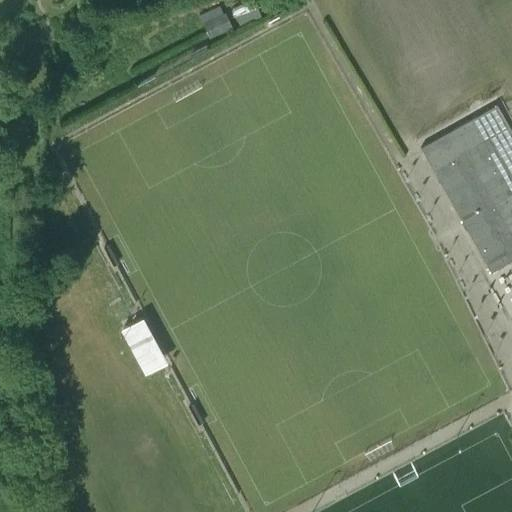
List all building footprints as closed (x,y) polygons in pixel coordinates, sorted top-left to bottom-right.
[(254,0),(250,0),(232,8),(236,16),(258,7),(254,0)] [(225,14),(224,15),(203,24),(210,38),(232,29),(225,14)] [(17,41),(13,42),(11,45),(10,49),(12,52),(14,55),(18,55),(22,54),(24,51),(25,47),(23,44),(20,42),(17,41)] [(511,133),(507,125),(432,167),(490,271),(511,257),(511,133)] [(142,316),(121,326),(142,371),(163,361),(142,316)]
